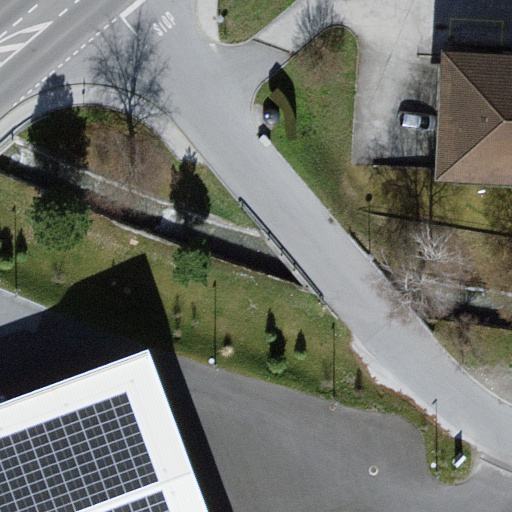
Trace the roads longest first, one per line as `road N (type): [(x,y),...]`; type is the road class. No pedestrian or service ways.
road 1 (residential): [(108,0),(436,397),(511,432)]
road 2 (secondary): [(0,92),(107,0)]
